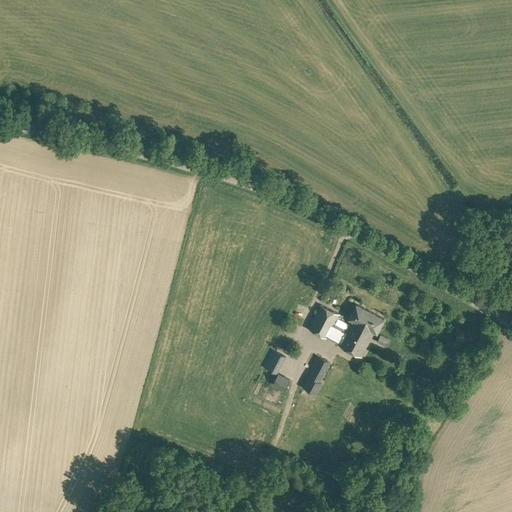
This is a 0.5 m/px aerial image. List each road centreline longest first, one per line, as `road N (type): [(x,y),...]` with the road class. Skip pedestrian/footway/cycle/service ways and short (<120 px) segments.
road 1 (tertiary): [(511,325),(279,196),(0,122)]
road 2 (unknown): [(347,230),(307,312),(304,347),(282,369)]
